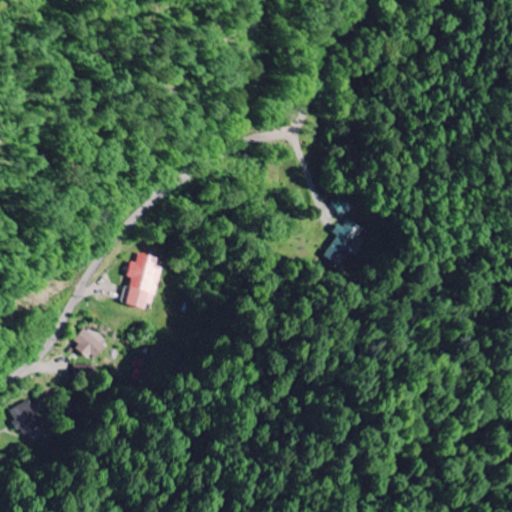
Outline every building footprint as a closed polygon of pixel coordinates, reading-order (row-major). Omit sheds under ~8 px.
[(336,217),(347,213),(342,200),(330,204),(336,217)] [(333,236),(324,259),(344,267),(360,226),(345,221),(342,228),(332,224),(328,234),(333,236)] [(158,269),(152,267),(155,260),(136,254),(133,264),(128,263),(123,278),(126,279),(118,305),(135,310),(137,304),(146,307),(158,269)] [(72,349),(92,363),(104,345),(84,331),(72,349)] [(8,411),(13,422),(9,423),(15,436),(40,425),(31,401),(8,411)]
